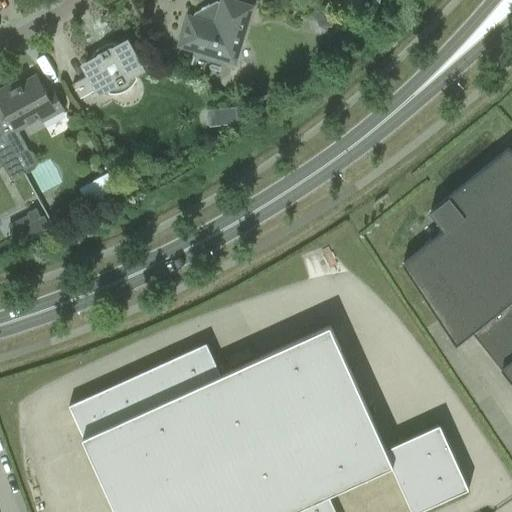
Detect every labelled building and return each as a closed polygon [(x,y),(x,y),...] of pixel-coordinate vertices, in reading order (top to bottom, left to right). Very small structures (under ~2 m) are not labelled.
[(235,63),(253,7),(229,0),(222,0),(222,3),(217,1),(210,5),(209,4),(201,8),(202,9),(195,13),(193,18),(188,16),(180,46),(195,51),(194,55),(222,63),(223,59),(235,63)] [(327,32),(328,27),(331,28),(335,16),(319,11),(319,12),(316,12),(310,15),(308,21),(314,33),(321,35),(327,32)] [(90,75),(72,84),(80,98),(97,89),(99,92),(112,94),(116,94),(121,93),(125,92),(128,90),(131,87),(134,84),(138,78),(135,73),(142,69),(127,42),(116,48),(114,45),(116,45),(116,44),(113,44),(111,44),(108,44),(105,45),(103,46),(101,47),(98,49),(96,51),(95,53),(93,55),(92,57),(93,57),(93,56),(95,60),(85,66),(90,75)] [(4,134),(9,145),(10,145),(15,155),(28,149),(18,130),(39,118),(42,122),(64,110),(53,90),(47,94),(37,75),(10,90),(8,87),(0,91),(0,101),(14,128),(4,134)] [(215,108),(216,125),(236,123),(235,106),(215,108)] [(10,145),(9,145),(0,150),(0,158),(4,166),(11,180),(24,172),(15,155),(10,145)] [(445,230),(418,251),(403,264),(456,345),(472,332),(511,382),(511,152),(509,149),(449,196),(449,197),(430,212),(445,230)] [(32,224),(42,218),(37,210),(37,209),(28,213),(29,214),(27,215),(32,224)] [(416,511),(469,488),(440,424),(386,448),(330,325),(221,375),(207,343),(69,405),(117,511),(291,511),(301,508),(302,511),(416,511)]
